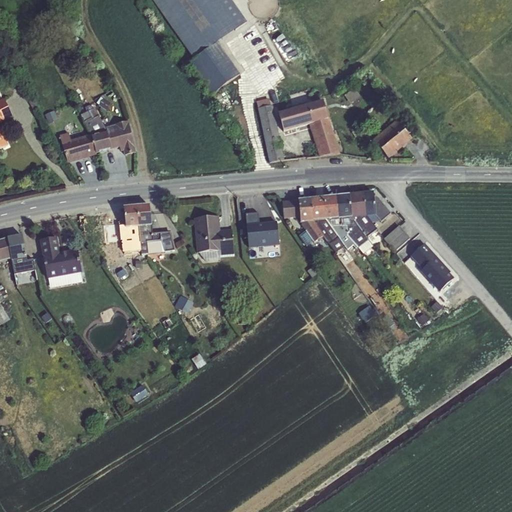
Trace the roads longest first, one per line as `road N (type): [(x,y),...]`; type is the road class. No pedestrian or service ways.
road 1 (tertiary): [(511,175),(259,182),(0,217)]
road 2 (track): [(86,0),(96,48),(131,105),(151,191)]
